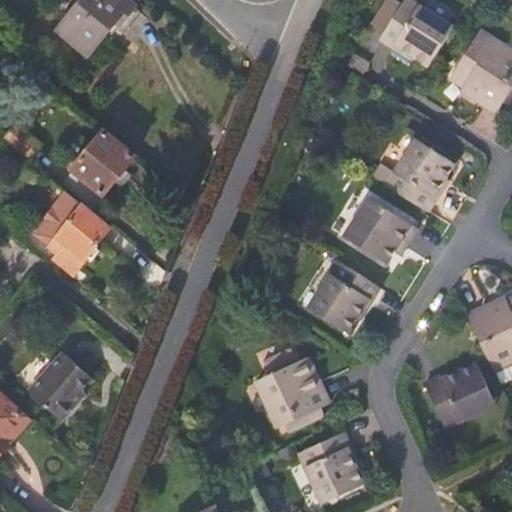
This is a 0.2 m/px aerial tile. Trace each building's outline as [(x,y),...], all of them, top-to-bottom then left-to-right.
[(137,4),(131,0),(85,0),(63,27),(92,51),(119,17),(124,21),(137,4)] [(401,2),(397,0),(384,0),(371,21),(384,29),(401,2)] [(410,0),(402,0),(380,35),(393,44),(396,41),(413,52),(409,58),(423,67),(450,25),(410,0)] [(511,52),(480,30),(448,79),(470,93),(468,98),(493,113),(499,102),(511,82),(511,52)] [(511,82),(499,102),(511,111),(511,110),(511,82)] [(44,154),(21,134),(11,147),(35,166),(44,154)] [(112,200),(145,159),(112,134),(81,174),(112,200)] [(417,143),(387,189),(427,214),(436,200),(431,197),(442,180),(445,181),(454,167),(417,143)] [(54,255),(66,264),(70,259),(78,266),(110,225),(73,196),(64,189),(32,230),(58,250),(54,255)] [(367,202),(343,242),(383,268),(395,249),(402,252),(415,232),(367,202)] [(74,271),(78,266),(70,259),(66,264),(74,271)] [(368,304),(377,290),(338,264),(308,309),(345,333),(355,318),(353,316),(363,300),(368,304)] [(498,301),(469,315),(501,385),(511,379),(511,298),(500,304),(498,301)] [(316,383),(310,385),(301,363),(298,364),(292,349),(265,361),(271,376),(256,383),(276,427),(294,419),(299,431),(322,420),(317,409),(326,405),(316,383)] [(64,350),(30,390),(62,417),(78,400),(75,397),(93,375),(64,350)] [(476,367),(461,374),(462,377),(446,384),(443,379),(428,385),(447,428),(495,406),(476,367)] [(0,456),(11,443),(7,439),(26,417),(13,406),(0,394),(0,456)] [(30,421),(26,417),(7,439),(11,443),(30,421)] [(358,485),(351,470),(354,469),(340,436),(298,455),(320,504),(358,485)] [(228,511),(223,500),(197,511),(228,511)]
